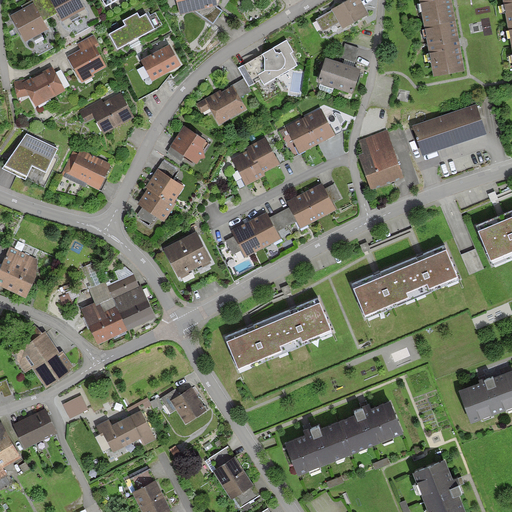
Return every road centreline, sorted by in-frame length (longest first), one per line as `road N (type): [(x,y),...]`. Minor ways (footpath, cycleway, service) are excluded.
road 1 (residential): [(105,230),(174,99),(244,39),(311,0)]
road 2 (residential): [(369,221),(352,169),(352,138),(373,68),(380,0)]
road 3 (residential): [(177,326),(369,221)]
road 4 (residential): [(177,326),(291,511)]
road 5 (residential): [(369,221),(511,168)]
road 6 (residential): [(105,230),(144,265),(177,326)]
